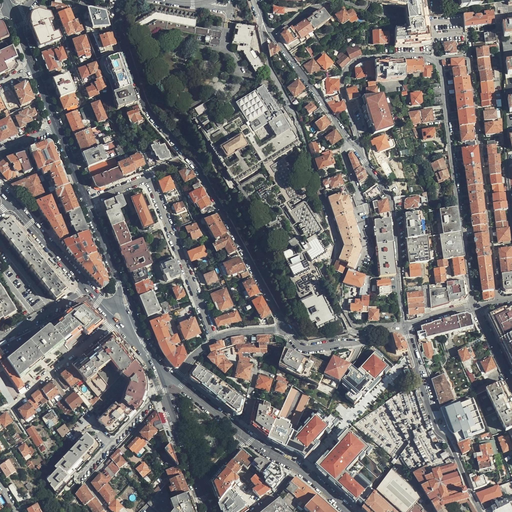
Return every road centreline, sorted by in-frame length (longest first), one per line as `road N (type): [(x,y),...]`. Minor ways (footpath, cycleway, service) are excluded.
road 1 (residential): [(364,159),(344,69),(398,55),(438,66),(474,306)]
road 2 (residential): [(282,324),(202,176),(146,108),(128,63),(118,0)]
road 3 (residential): [(261,15),(271,70),(299,122),(337,238),(330,269)]
road 4 (residential): [(86,199),(151,180),(213,340)]
road 5 (residential): [(480,511),(434,425),(404,325)]
road 6 (residential): [(404,325),(391,201),(364,159)]
road 7 (residential): [(351,142),(261,15)]
road 8 (residential): [(114,318),(0,408)]
